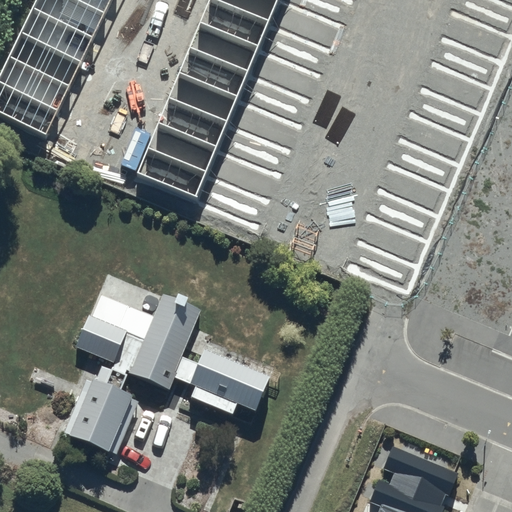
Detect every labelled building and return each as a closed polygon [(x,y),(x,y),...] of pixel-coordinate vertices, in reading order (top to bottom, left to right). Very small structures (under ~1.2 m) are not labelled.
[(37,0),(0,77),(0,111),(46,134),(111,0),(37,0)] [(210,0),(138,173),(261,224),(354,0),(210,0)] [(409,297),(511,46),(511,0),(457,0),(346,271),(409,297)] [(132,385),(173,401),(204,323),(165,307),(157,327),(104,306),(95,329),(92,328),(79,359),(118,375),(108,400),(98,396),(74,454),(115,470),(138,412),(120,405),(130,380),(133,381),(132,385)] [(275,396),(210,370),(196,404),(261,430),(275,396)] [(442,506),(446,495),(448,496),(458,475),(393,447),(383,469),(394,474),(390,484),(379,480),(369,502),(382,508),(380,511),(443,511),(445,507),(442,506)]
